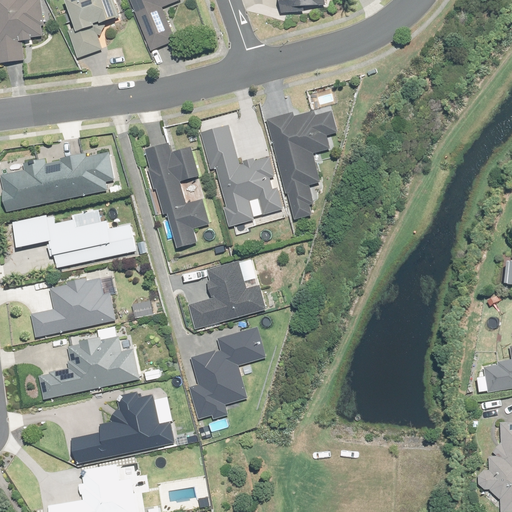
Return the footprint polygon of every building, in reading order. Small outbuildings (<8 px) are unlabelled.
[(24,61),(21,39),(24,39),(25,42),(37,41),(36,37),(46,36),(44,23),(48,23),(45,0),(0,0),(0,45),(3,64),(24,61)] [(72,0),(86,33),(74,38),(82,60),(107,50),(99,30),(128,18),(121,0),(72,0)] [(133,0),(156,51),(180,41),(166,8),(185,0),(133,0)] [(284,0),(285,14),(331,13),(330,0),(284,0)] [(315,204),(320,203),(315,185),(327,182),(318,152),(335,147),(331,136),(342,133),(336,112),(320,117),(318,111),(298,117),(297,112),(270,120),(297,217),(299,217),(300,221),(318,216),(315,204)] [(276,179),(281,178),(275,159),(259,163),(257,159),(248,161),(249,164),(244,165),(232,125),(203,134),(214,170),(219,169),(231,208),(227,209),(233,227),(290,210),(284,187),(279,189),(276,179)] [(195,147),(175,154),(172,144),(148,151),(154,169),(152,169),(158,187),(151,189),(160,215),(168,213),(168,214),(172,213),(184,249),(202,243),(197,228),(213,223),(206,200),(199,179),(205,177),(195,147)] [(120,181),(114,152),(96,156),(96,153),(66,160),(66,162),(51,166),(50,160),(28,165),(29,170),(3,176),(11,213),(114,191),(112,182),(120,181)] [(54,218),(53,215),(18,223),(24,248),(56,241),(62,269),(141,252),(135,225),(115,230),(113,221),(106,223),(103,211),(65,219),(66,223),(60,225),(58,217),(54,218)] [(263,287),(251,290),(243,261),(211,270),(214,280),(212,281),(217,299),(192,306),(198,328),(269,309),(263,287)] [(110,269),(53,281),(60,311),(35,316),(40,338),(121,321),(110,269)] [(153,300),(136,304),(139,319),(157,315),(153,300)] [(196,358),(204,384),(192,387),(202,420),(218,416),(219,418),(232,414),(229,405),(251,398),(242,367),(271,358),(262,328),(222,340),(224,349),(196,358)] [(132,353),(120,356),(117,341),(102,344),(101,341),(79,346),(79,348),(67,351),(70,365),(66,366),(67,372),(48,376),(49,379),(39,381),(43,404),(139,384),(132,353)] [(66,446),(71,469),(169,448),(165,429),(155,431),(147,401),(132,405),(130,398),(109,404),(112,413),(102,429),(94,431),(95,440),(66,446)] [(511,511),(511,421),(505,422),(505,444),(493,457),(493,470),(487,470),(483,477),(483,486),(490,491),(495,491),(503,500),(503,511),(511,511)] [(123,481),(120,467),(87,472),(89,483),(83,484),(86,501),(53,506),(54,511),(141,511),(136,479),(123,481)]
